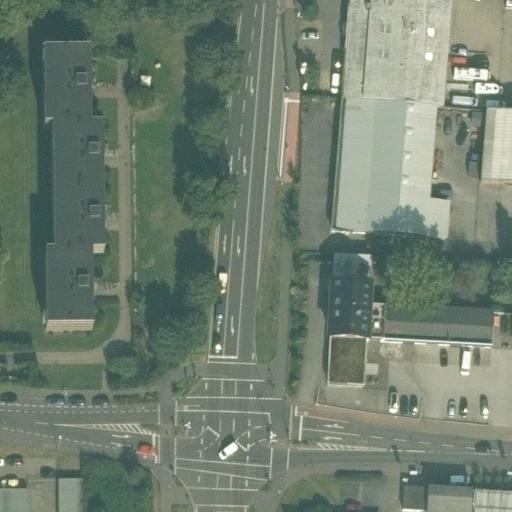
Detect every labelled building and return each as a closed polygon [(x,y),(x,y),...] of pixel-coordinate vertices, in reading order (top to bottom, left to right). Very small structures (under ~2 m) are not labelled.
[(435,110),(442,110),(450,0),(349,0),(342,102),(435,110)] [(44,132),(52,132),(90,131),(90,56),(44,56),(44,132)] [(332,234),(364,236),(373,127),(433,132),(435,110),(342,102),(332,234)] [(480,186),(511,188),(511,115),(486,114),(480,186)] [(364,236),(424,241),(427,204),(433,132),(373,127),(364,236)] [(52,132),(52,196),(102,195),(102,131),(90,131),(52,132)] [(52,196),(53,258),(91,258),(103,258),(102,195),(52,196)] [(447,206),(427,204),(424,241),(445,243),(447,206)] [(92,333),(91,258),(53,258),(45,258),(46,333),(92,333)] [(332,281),(368,283),(370,260),(334,258),(332,281)] [(329,342),(365,344),(367,310),(368,290),(332,288),(329,342)] [(365,344),(467,349),(469,316),(367,310),(365,344)] [(492,317),(469,316),(467,349),(490,351),(492,317)] [(362,390),(365,344),(329,342),(327,388),(362,390)] [(57,482),(57,511),(81,511),(81,482),(57,482)] [(401,511),(425,511),(427,491),(427,490),(403,489),(401,511)] [(425,511),(469,511),(471,494),(427,491),(425,511)] [(28,511),(28,492),(4,493),(5,505),(4,511),(28,511)] [(474,511),(473,511),(511,511),(511,496),(474,494),(473,511),(474,511)]
